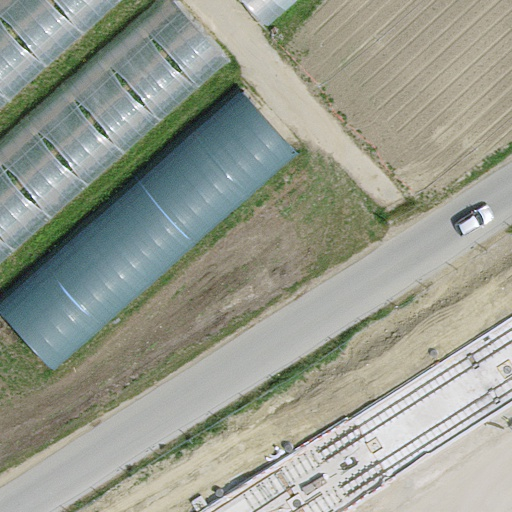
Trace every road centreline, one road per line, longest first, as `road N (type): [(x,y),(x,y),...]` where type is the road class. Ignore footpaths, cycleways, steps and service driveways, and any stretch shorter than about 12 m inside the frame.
road 1 (unclassified): [(11,511),(511,198)]
road 2 (track): [(430,251),(211,0)]
